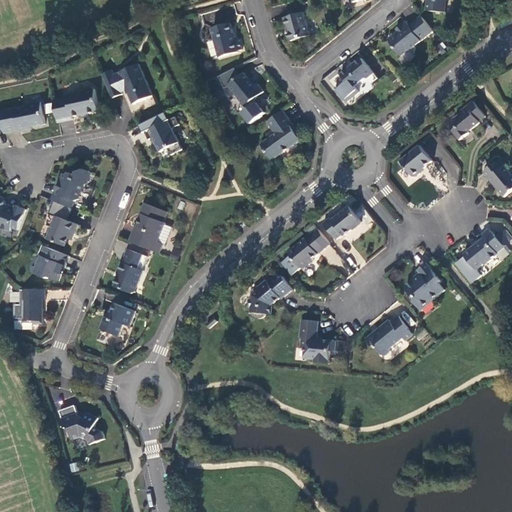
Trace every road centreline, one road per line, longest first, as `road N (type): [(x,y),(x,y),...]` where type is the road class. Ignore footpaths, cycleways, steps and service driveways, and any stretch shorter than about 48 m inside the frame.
road 1 (residential): [(51,364),(127,174),(126,156),(109,142),(28,159)]
road 2 (unclassified): [(335,172),(204,280),(174,320),(154,370)]
road 3 (unclassified): [(511,39),(466,66),(373,144)]
road 4 (residential): [(294,81),(393,0)]
